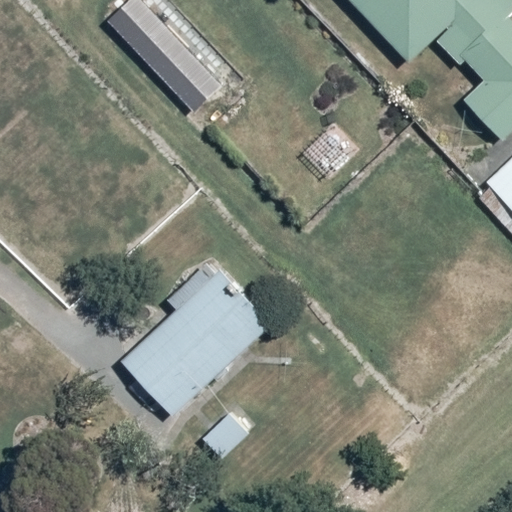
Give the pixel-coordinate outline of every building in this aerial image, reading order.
[(232,82),(157,0),(133,0),(112,19),(198,113),(232,82)] [(511,0),(363,0),(417,56),(437,38),(482,79),(466,95),(508,138),(511,134),(511,0)] [(511,156),(488,180),(511,204),(511,156)] [(130,356),(183,414),(280,323),(220,256),(174,298),(184,309),(130,356)] [(257,434),(231,408),(201,438),(227,464),(257,434)]
